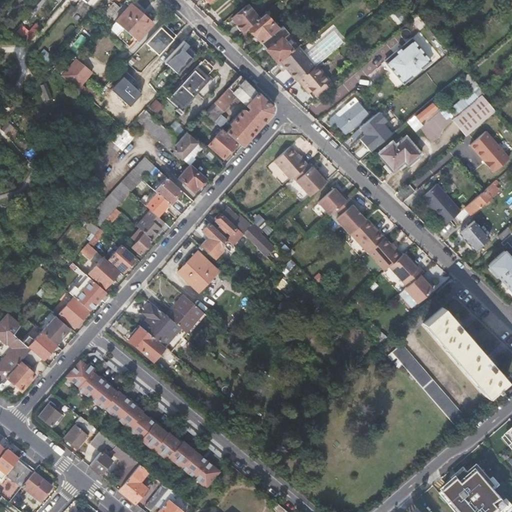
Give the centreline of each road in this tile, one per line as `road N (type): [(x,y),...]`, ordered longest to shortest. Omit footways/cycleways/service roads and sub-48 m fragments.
road 1 (residential): [(288,107),(511,324)]
road 2 (residential): [(288,107),(91,331)]
road 3 (residential): [(91,331),(307,511)]
road 4 (residential): [(511,409),(390,511)]
road 5 (residential): [(176,0),(288,107)]
road 6 (residential): [(91,331),(11,421)]
